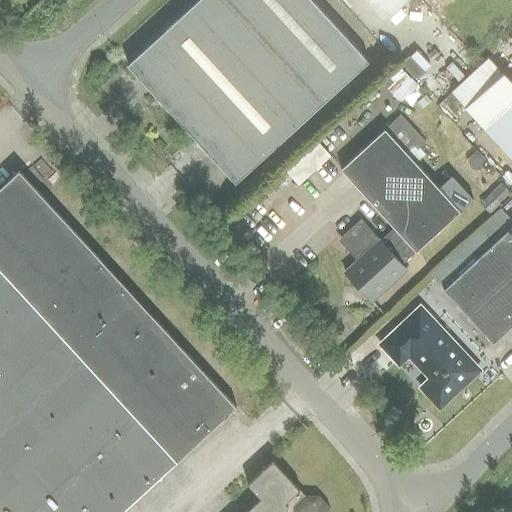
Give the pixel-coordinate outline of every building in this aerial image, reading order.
[(312,0),(196,0),(126,64),(235,182),(368,61),(312,0)] [(406,0),(365,0),(384,20),(406,0)] [(453,89),(467,105),(503,72),(489,57),(453,89)] [(511,82),(503,72),(467,105),(464,107),(511,159),(511,82)] [(459,211),(453,205),(440,190),(416,163),(426,154),(420,148),(426,142),(400,113),(384,129),(339,168),(392,226),(415,252),(425,242),(459,211)] [(0,511),(120,511),(236,407),(19,171),(0,188),(0,511)] [(454,177),(440,190),(453,205),(459,211),(469,203),(473,199),(454,177)] [(501,183),(479,204),(488,213),(510,193),(501,183)] [(378,239),(360,220),(338,240),(356,259),(343,271),(371,301),(406,270),(401,264),(415,252),(392,226),(378,239)] [(511,224),(442,289),(492,343),(511,324),(511,224)] [(396,358),(438,403),(479,366),(437,320),(396,358)] [(319,496),(305,495),(273,459),(247,483),(260,498),(243,511),(329,511),(329,507),(319,496)]
